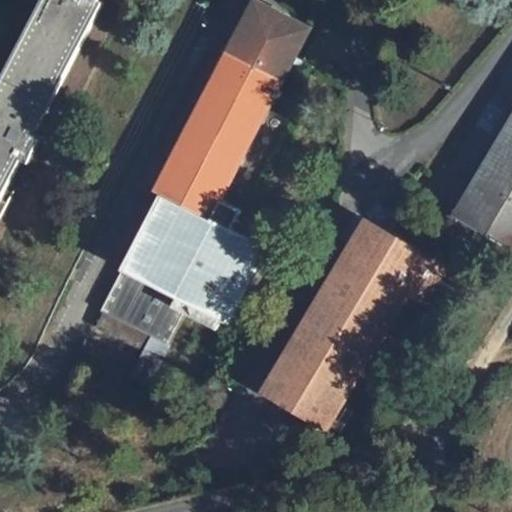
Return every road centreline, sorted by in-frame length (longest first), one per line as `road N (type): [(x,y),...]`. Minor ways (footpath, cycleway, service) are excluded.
road 1 (unclassified): [(165,511),(429,457)]
road 2 (unclassified): [(429,457),(511,325)]
